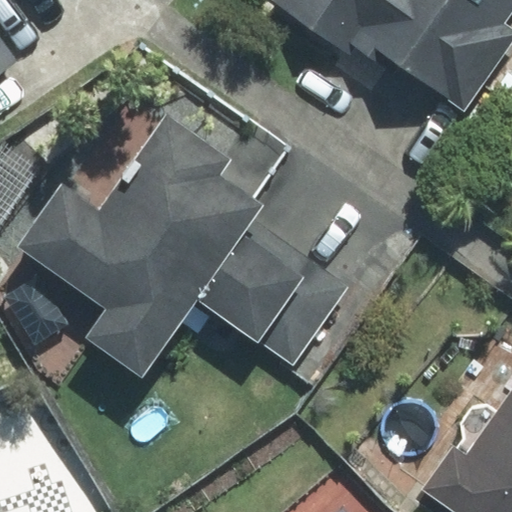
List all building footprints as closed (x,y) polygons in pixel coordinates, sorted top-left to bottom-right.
[(0,0),(0,75),(26,57),(0,19),(0,0)] [(511,43),(511,37),(489,20),(504,0),(263,0),(250,17),(315,66),(332,43),(422,110),(431,98),(457,117),(511,43)] [(275,277),(223,241),(245,210),(204,181),(216,164),(156,122),(144,139),(85,213),(45,186),(0,249),(0,253),(93,320),(72,349),(122,384),(172,313),(238,359),(255,334),(295,362),(342,295),(289,257),(275,277)] [(0,216),(34,175),(0,147),(0,216)] [(511,511),(511,376),(450,464),(436,454),(404,498),(423,511),(511,511)]
